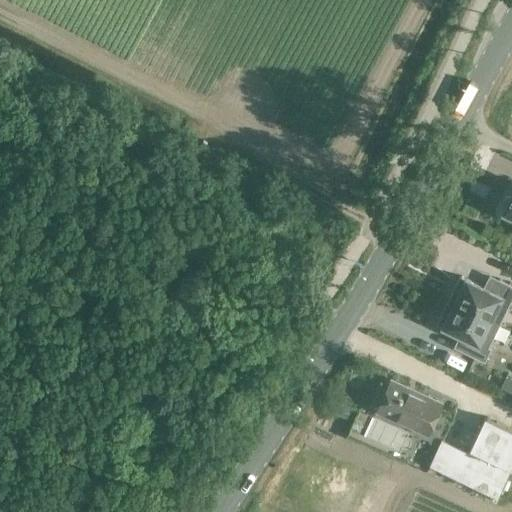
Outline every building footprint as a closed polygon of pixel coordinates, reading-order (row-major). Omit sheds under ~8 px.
[(511,194),(511,196),(509,195),(505,196),(501,204),(503,209),(505,210),(504,212),(505,212),(511,215),(511,194)] [(448,299),(499,324),(511,301),(511,285),(498,278),(492,291),(459,275),(448,299)] [(499,324),(448,299),(436,323),(468,338),(462,351),(484,362),(491,348),(488,346),(499,324)] [(376,410),(427,433),(441,402),(391,379),(376,410)] [(470,445),(468,450),(441,437),(428,465),(498,499),(511,469),(511,428),(486,415),(485,417),(484,416),(470,445)]
